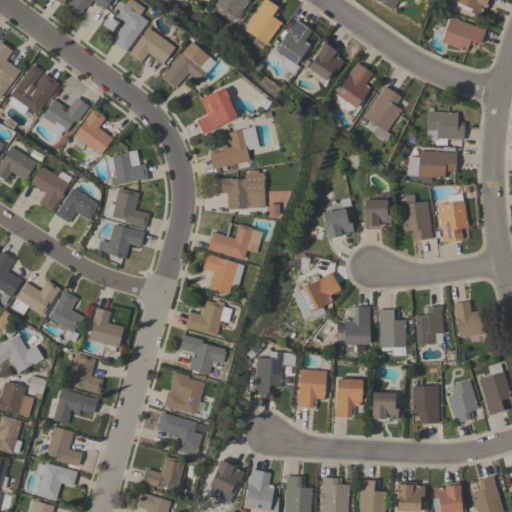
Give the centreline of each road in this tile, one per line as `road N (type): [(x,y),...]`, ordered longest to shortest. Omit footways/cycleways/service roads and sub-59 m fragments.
road 1 (residential): [(0,3),(135,103),(170,149),(182,204),(157,296)]
road 2 (residential): [(511,302),(498,265),(491,188),(496,93),(511,50)]
road 3 (residential): [(265,438),(299,450),(453,457),(511,442)]
road 4 (residential): [(157,296),(98,511)]
road 5 (residential): [(496,93),(429,73),(320,0)]
road 6 (residential): [(0,217),(97,277),(157,296)]
road 7 (residential): [(377,271),(415,279),(498,265)]
